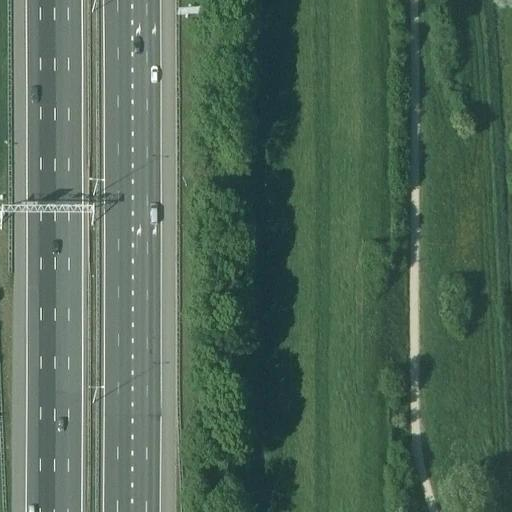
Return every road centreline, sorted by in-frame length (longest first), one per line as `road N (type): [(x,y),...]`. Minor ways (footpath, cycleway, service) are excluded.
road 1 (motorway): [(55,0),(54,511)]
road 2 (motorway): [(129,511),(129,0)]
